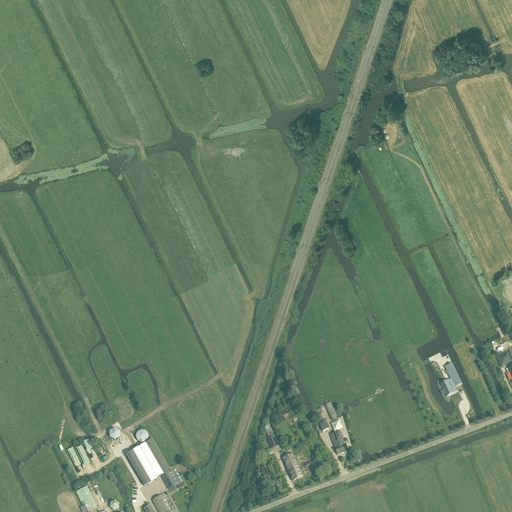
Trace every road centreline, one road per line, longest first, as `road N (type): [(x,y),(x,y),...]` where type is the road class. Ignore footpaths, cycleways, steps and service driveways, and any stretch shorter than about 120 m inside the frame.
road 1 (unclassified): [(255,511),(511,413)]
road 2 (track): [(511,433),(306,511)]
